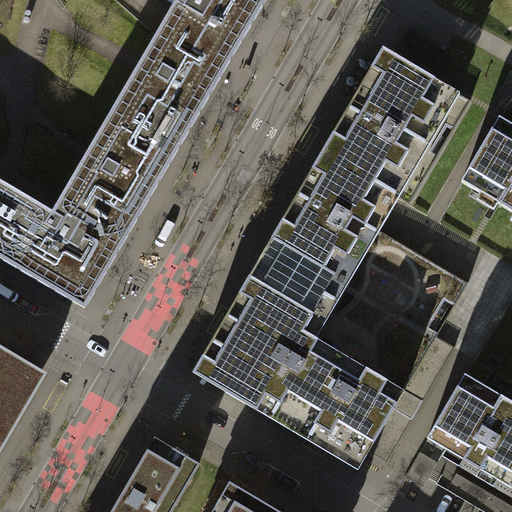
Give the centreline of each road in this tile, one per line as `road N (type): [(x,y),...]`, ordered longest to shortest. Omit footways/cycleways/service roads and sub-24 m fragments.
road 1 (residential): [(346,0),(122,373)]
road 2 (residential): [(122,373),(354,511)]
road 3 (residential): [(122,373),(39,511)]
road 4 (residential): [(0,302),(122,373)]
